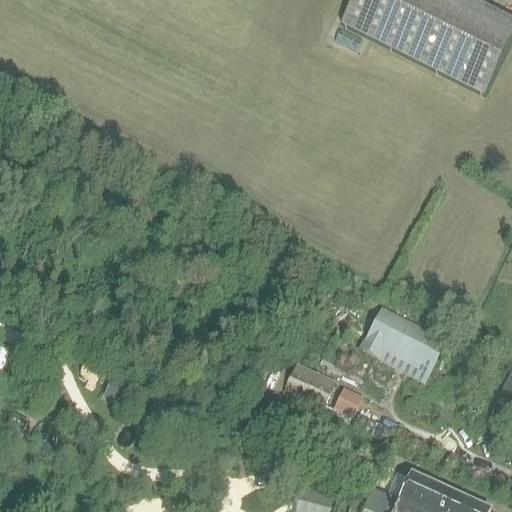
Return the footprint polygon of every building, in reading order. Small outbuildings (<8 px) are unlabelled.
[(484,100),(511,44),(511,23),(463,0),(355,0),(341,29),(484,100)] [(511,301),(500,322),(511,328),(511,301)] [(364,343),(359,352),(377,361),(381,353),(427,377),(443,347),(381,313),(364,343)] [(296,369),(281,400),(320,419),(325,409),(335,387),(296,369)] [(111,381),(103,399),(121,406),(129,388),(111,381)] [(353,421),(363,402),(343,392),(333,412),(353,421)] [(497,413),(492,424),(504,430),(509,419),(497,413)] [(14,418),(1,440),(13,447),(26,425),(14,418)] [(372,493),(363,511),(485,511),(410,477),(409,477),(408,481),(397,504),(372,493)]
